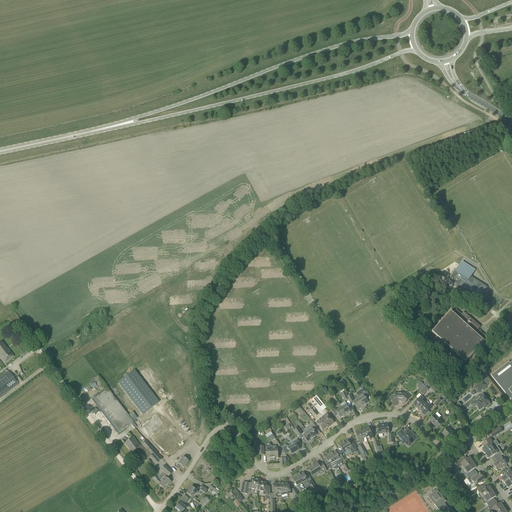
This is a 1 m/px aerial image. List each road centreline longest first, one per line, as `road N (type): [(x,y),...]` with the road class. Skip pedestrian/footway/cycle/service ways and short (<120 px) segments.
road 1 (residential): [(161,511),(218,427),(235,430),(272,474),(369,417),(411,418),(442,448),(468,440)]
road 2 (primary): [(412,30),(348,43),(113,126)]
road 3 (primary): [(113,126),(272,93),(416,51)]
road 4 (unclassified): [(159,511),(20,326)]
